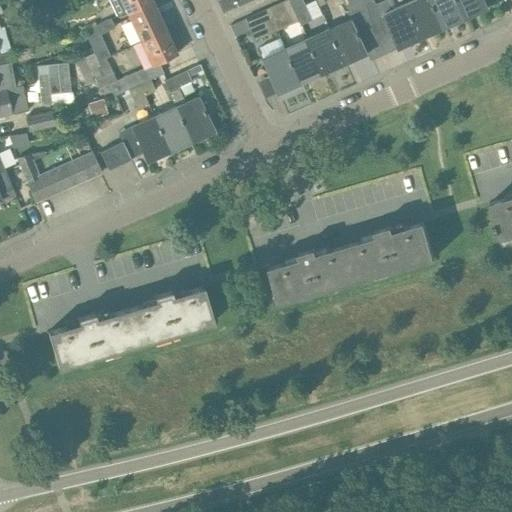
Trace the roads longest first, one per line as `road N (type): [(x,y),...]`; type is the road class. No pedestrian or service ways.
road 1 (secondary): [(511,358),(141,465),(0,495)]
road 2 (secondary): [(154,511),(511,410)]
road 3 (residential): [(285,141),(511,41)]
road 4 (residential): [(72,239),(263,152)]
road 5 (residential): [(263,152),(195,0)]
